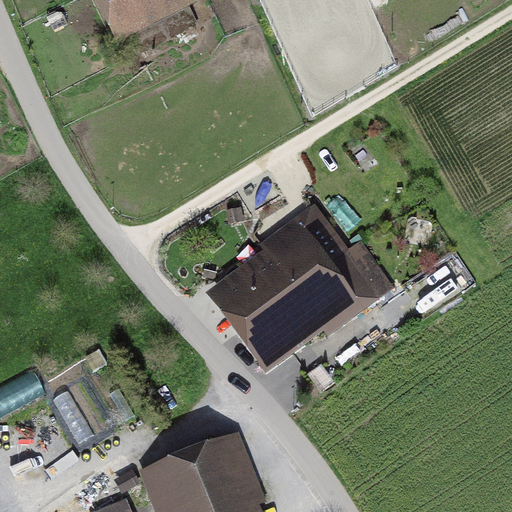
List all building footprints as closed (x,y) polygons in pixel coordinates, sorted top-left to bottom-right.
[(169,13),(167,7),(180,0),(104,0),(132,54),(177,31),(168,13),(169,13)] [(294,289),(344,253),(314,213),(290,231),(299,244),(274,262),(294,289)] [(267,356),(378,276),(356,245),(344,253),(294,289),(244,327),(267,356)] [(244,327),(294,289),(274,262),(224,300),(244,327)] [(248,511),(225,444),(159,467),(175,511),(248,511)]
